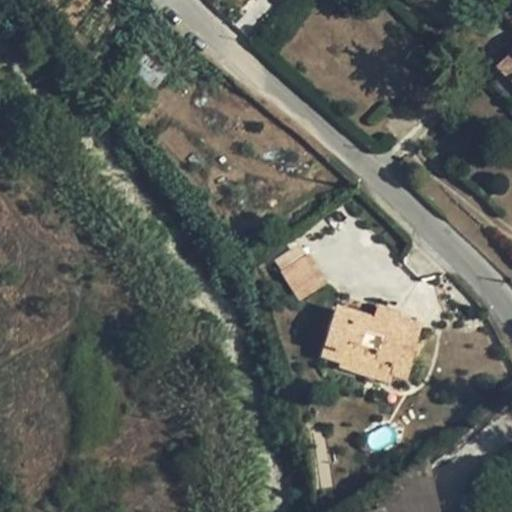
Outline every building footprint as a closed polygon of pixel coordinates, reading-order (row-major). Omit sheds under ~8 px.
[(155,20),(150,25),(155,31),(161,26),(155,20)] [(511,52),(496,67),(511,83),(511,52)] [(285,243),(276,233),(257,249),(265,260),(285,243)] [(308,258),(283,274),(299,299),(324,284),(308,258)] [(377,307),(373,321),(336,310),(320,358),(341,364),(346,344),(378,353),(376,361),(393,366),(391,376),(392,376),(407,381),(422,326),(399,320),(400,314),(377,307)] [(341,364),(340,368),(390,383),(392,376),(391,376),(393,366),(376,361),(378,353),(346,344),(341,364)] [(438,511),(426,458),(376,497),(379,511),(438,511)]
